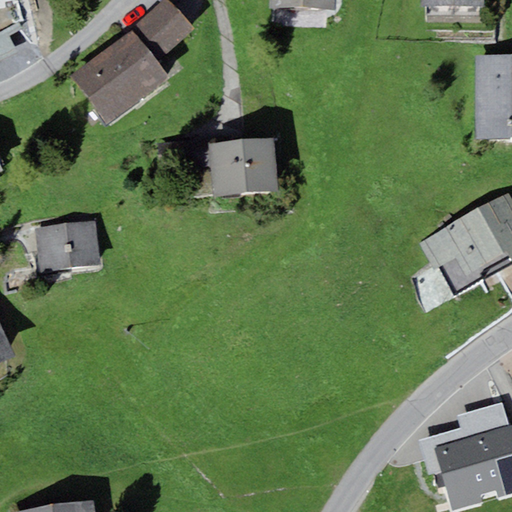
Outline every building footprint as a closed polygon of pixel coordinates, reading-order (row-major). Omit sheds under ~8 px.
[(167,0),(162,0),(133,29),(157,61),(194,29),(167,0)] [(335,9),(335,0),(270,0),(270,7),(335,9)] [(106,123),(169,76),(157,61),(133,29),(71,76),(106,123)] [(511,54),(475,55),(475,138),(511,137),(511,54)] [(209,143),(208,138),(157,143),(159,164),(210,159),(209,143)] [(274,138),(209,143),(210,159),(214,196),(279,190),(274,138)] [(511,199),(509,193),(420,243),(435,269),(439,267),(454,295),(483,279),(480,273),(509,257),(511,261),(511,199)] [(40,272),(102,264),(96,221),(35,229),(40,272)] [(0,363),(15,356),(0,323),(0,363)] [(434,449),(509,426),(502,403),(457,416),(461,428),(419,441),(429,474),(441,470),(434,449)] [(511,425),(509,426),(434,449),(441,470),(452,510),(483,502),(480,494),(488,492),(494,490),(497,499),(511,494),(511,425)] [(19,511),(95,511),(94,502),(19,511)]
